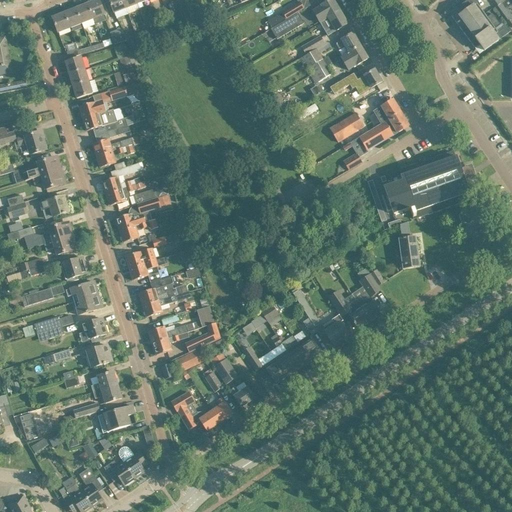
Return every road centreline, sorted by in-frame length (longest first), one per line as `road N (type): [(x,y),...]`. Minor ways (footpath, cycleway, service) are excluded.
road 1 (residential): [(174,470),(56,102)]
road 2 (residential): [(192,457),(325,375),(511,240)]
road 3 (secondary): [(511,286),(243,466)]
road 4 (residential): [(422,133),(345,0)]
